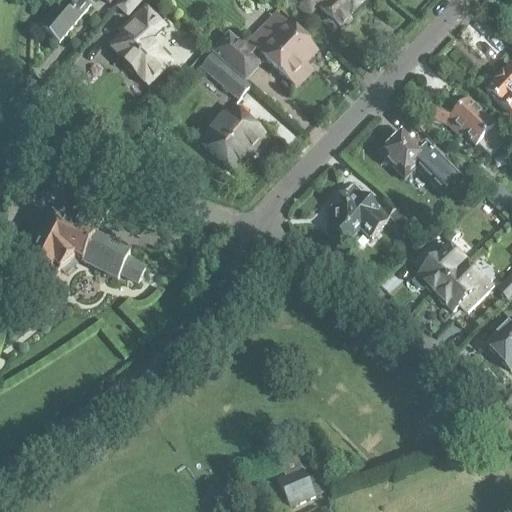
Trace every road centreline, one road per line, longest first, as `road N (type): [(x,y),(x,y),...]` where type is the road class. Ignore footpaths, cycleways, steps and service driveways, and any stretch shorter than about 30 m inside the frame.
road 1 (residential): [(0,471),(185,337),(230,278),(256,226)]
road 2 (residential): [(511,424),(373,300),(256,226)]
road 3 (residential): [(256,226),(464,0)]
road 4 (residential): [(256,226),(0,156)]
